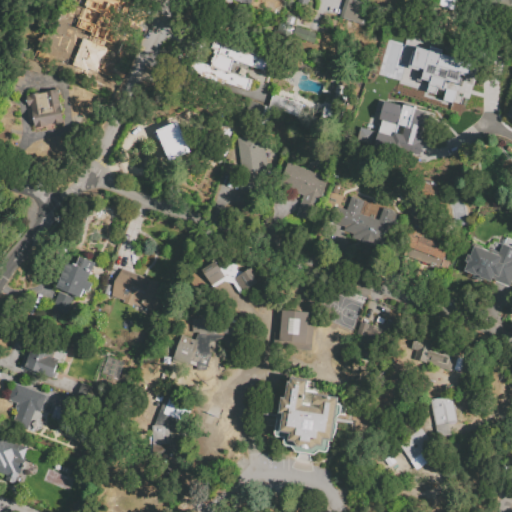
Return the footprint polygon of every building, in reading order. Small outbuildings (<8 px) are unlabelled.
[(62,52),(68,39),(74,42),(92,0),(113,0),(118,2),(105,32),(114,36),(106,52),(97,48),(90,64),(62,52)] [(339,17),(344,0),(350,0),(371,7),(365,26),(339,17)] [(511,0),(511,13),(489,0),(511,0)] [(280,21),(284,23),(287,14),(298,18),(295,26),(316,33),(311,47),(276,35),(280,21)] [(230,72),(251,78),(247,91),(195,75),(199,62),(209,65),(214,49),(211,49),(214,41),(270,58),(266,71),(233,61),(230,72)] [(440,77),(459,82),(461,75),(474,79),(465,111),(460,110),(456,126),(433,119),(438,104),(433,102),(440,77)] [(25,95),(58,89),(64,122),(34,128),(30,107),(27,107),(25,95)] [(272,94),(303,103),(299,117),(267,108),(272,94)] [(377,109),(384,111),(387,102),(402,106),(400,116),(402,116),(399,128),(374,121),(377,109)] [(169,161),(155,126),(176,117),(190,153),(169,161)] [(355,141),(369,145),(373,130),(359,126),(355,141)] [(242,174),(237,138),(267,133),(269,146),(264,147),(267,171),(261,172),(253,197),(237,192),(242,174)] [(296,216),(303,195),(278,186),(287,163),(328,178),(312,222),(296,216)] [(387,226),(388,228),(388,229),(388,231),(387,232),(386,233),(384,233),(383,235),(383,236),(384,238),(384,241),(383,243),(381,245),(379,246),(376,246),(375,245),(375,246),(372,244),(371,246),(360,242),(360,240),(351,237),(352,234),(343,230),(344,227),(332,222),(338,206),(346,209),(351,196),(365,201),(360,213),(378,220),(383,208),(385,209),(386,208),(393,210),(392,211),(395,212),(394,213),(400,215),(396,225),(392,223),(391,225),(390,226),(389,226),(388,227),(387,226)] [(411,220),(425,225),(421,236),(440,243),(438,247),(447,250),(445,254),(451,257),(446,270),(411,257),(414,249),(402,245),(411,220)] [(502,244),(511,248),(511,276),(507,289),(482,278),(480,282),(471,278),(473,275),(464,271),(467,263),(462,261),(467,251),(468,252),(472,243),(488,250),(489,248),(499,251),(502,244)] [(80,298),(56,288),(67,261),(75,264),(79,256),(95,263),(87,281),(92,283),(89,292),(83,289),(80,298)] [(200,270),(214,260),(219,266),(224,268),(225,262),(238,265),(237,270),(242,272),(249,268),(258,281),(240,293),(233,284),(220,280),(211,286),(200,270)] [(121,268),(165,285),(155,312),(133,304),(132,306),(122,302),(123,300),(111,295),(121,268)] [(59,291),(73,297),(65,314),(61,312),(58,317),(49,313),(59,291)] [(310,350),(274,346),(278,308),(315,312),(310,350)] [(181,334),(194,339),(196,332),(192,333),(191,319),(242,317),(243,335),(234,335),(234,339),(214,340),(214,343),(209,343),(209,352),(212,353),(205,371),(172,358),(181,334)] [(361,322),(388,332),(376,362),(359,355),(365,338),(356,335),(361,322)] [(449,369),(454,349),(413,338),(408,358),(449,369)] [(20,368),(30,342),(51,351),(49,356),(59,360),(51,378),(38,373),(37,375),(20,368)] [(340,397),(339,404),(341,406),(340,415),(336,417),(335,423),(337,424),(335,437),(333,437),(333,442),(330,441),(328,450),(328,451),(327,452),(325,453),(318,451),(314,455),(294,452),(291,446),(285,445),(284,445),(283,444),(283,437),(276,436),(274,436),(274,435),(274,433),(278,413),(279,413),(282,396),(285,397),(287,381),(290,381),(291,377),(308,379),(308,381),(314,382),(314,387),(320,388),(319,394),(340,397)] [(14,382),(46,396),(39,412),(35,410),(26,430),(11,424),(18,409),(14,408),(16,403),(7,399),(14,382)] [(430,398),(452,395),(457,422),(449,423),(451,434),(436,437),(430,398)] [(163,412),(169,397),(192,406),(190,411),(192,412),(187,422),(163,412)] [(160,453),(152,453),(152,425),(168,425),(169,447),(176,455),(169,462),(160,453)] [(398,442),(421,428),(437,452),(414,467),(398,442)] [(0,436),(28,448),(24,457),(26,458),(19,475),(17,474),(14,483),(12,482),(11,484),(5,481),(6,479),(5,479),(6,476),(0,473),(0,436)]
